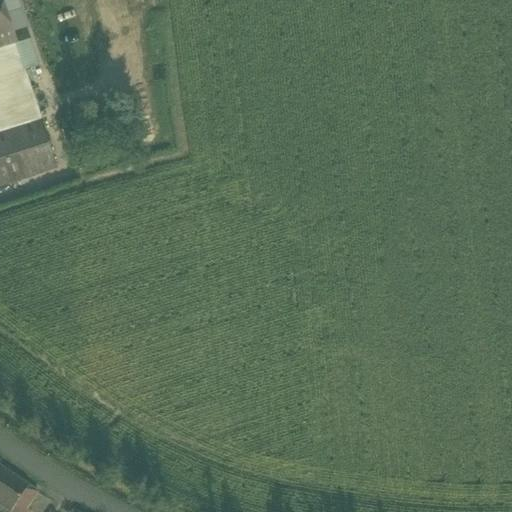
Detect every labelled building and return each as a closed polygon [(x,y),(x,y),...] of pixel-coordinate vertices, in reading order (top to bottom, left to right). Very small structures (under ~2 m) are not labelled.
[(15,0),(0,0),(0,3),(11,36),(26,31),(15,0)] [(0,50),(15,46),(11,36),(0,3),(0,50)] [(29,41),(15,46),(24,73),(39,68),(29,41)] [(0,188),(57,170),(24,73),(15,46),(0,50),(0,188)] [(0,504),(9,511),(27,488),(0,468),(0,504)] [(9,511),(10,511),(28,511),(25,509),(36,494),(27,488),(9,511)]
